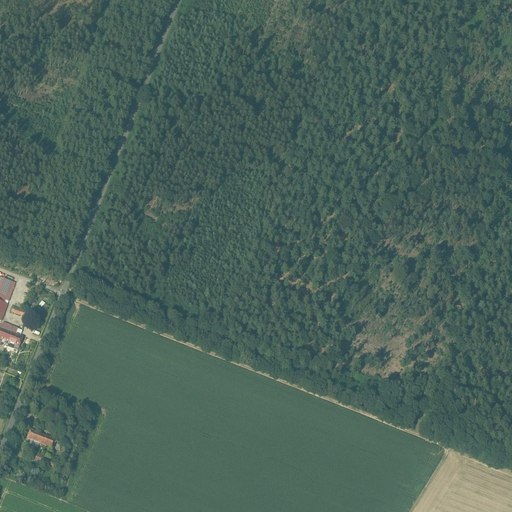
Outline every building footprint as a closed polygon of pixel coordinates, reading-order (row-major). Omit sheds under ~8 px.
[(5,280),(0,292),(0,302),(4,304),(12,282),(5,280)] [(32,314),(13,307),(11,312),(30,319),(32,314)] [(15,335),(4,331),(0,339),(12,344),(15,335)] [(23,338),(15,335),(12,344),(15,345),(14,349),(18,351),(23,338)] [(38,434),(30,431),(27,439),(35,442),(38,434)] [(47,437),(38,434),(35,442),(44,445),(47,437)] [(54,440),(47,437),(44,445),(51,448),(54,440)] [(62,443),(54,440),(51,448),(57,451),(59,450),(62,443)] [(43,457),(34,454),(31,461),(40,464),(43,457)] [(58,463),(43,457),(40,464),(55,470),(58,463)]
